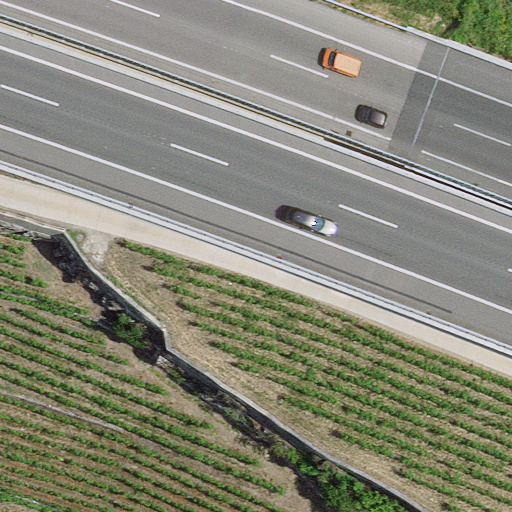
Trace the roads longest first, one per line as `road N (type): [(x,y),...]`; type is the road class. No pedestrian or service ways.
road 1 (motorway): [(0,92),(511,277)]
road 2 (unclassified): [(0,191),(162,237),(511,365)]
road 3 (motorway): [(511,142),(115,0)]
